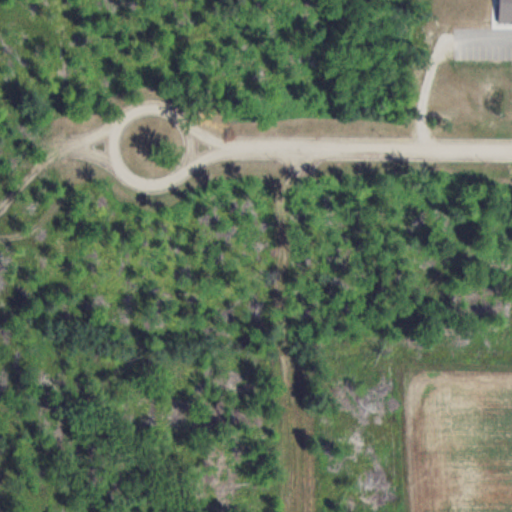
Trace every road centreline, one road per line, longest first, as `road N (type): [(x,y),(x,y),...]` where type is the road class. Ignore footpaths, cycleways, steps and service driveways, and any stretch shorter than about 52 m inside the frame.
road 1 (residential): [(511,149),(225,147)]
road 2 (residential): [(119,168),(144,186),(174,181),(191,157),(188,128),(166,109),(135,111),(114,136),(119,168)]
